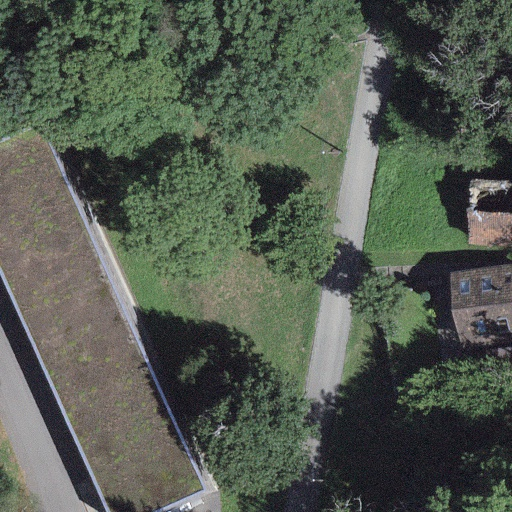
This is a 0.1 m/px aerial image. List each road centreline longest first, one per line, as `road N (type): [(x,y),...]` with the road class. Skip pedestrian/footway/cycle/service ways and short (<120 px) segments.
road 1 (unclassified): [(298,511),(382,0)]
road 2 (motorway): [(511,32),(351,511)]
road 3 (unclassified): [(61,511),(0,371)]
